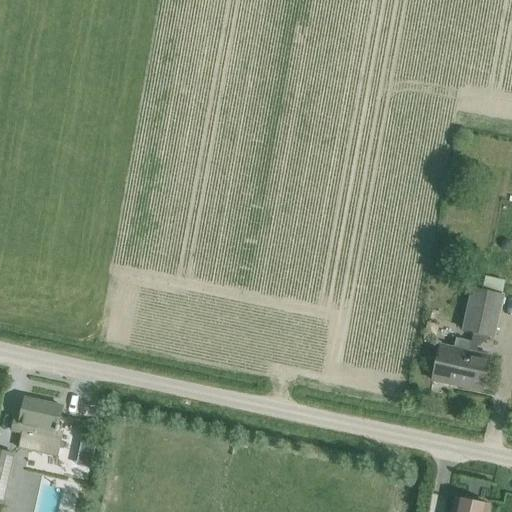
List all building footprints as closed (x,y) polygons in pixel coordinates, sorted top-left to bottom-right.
[(491,216),(488,232),(511,237),(511,209),(510,219),(491,216)] [(502,243),(502,247),(503,250),(508,251),(511,250),(511,245),(511,244),(510,241),(505,241),(502,243)] [(483,290),(483,292),(503,296),(506,282),(487,278),(486,278),(483,290)] [(473,342),(470,344),(469,343),(457,339),(455,348),(441,345),(433,382),(484,393),(492,356),(478,353),(479,348),(488,343),(489,338),(496,339),(506,297),(503,296),(483,292),(472,289),(463,332),(475,334),(473,342)] [(16,419),(13,434),(22,436),(19,451),(59,460),(64,434),(59,433),(65,407),(26,399),(21,421),(16,419)] [(0,451),(0,506),(4,507),(16,456),(0,451)] [(489,511),(491,507),(457,500),(453,511),(489,511)]
